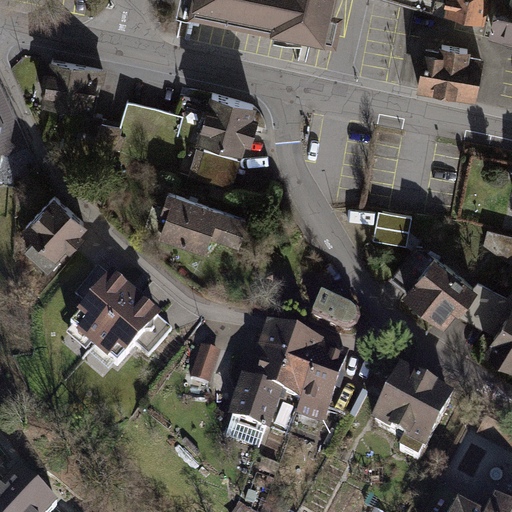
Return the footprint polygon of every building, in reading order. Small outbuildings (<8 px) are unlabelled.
[(335,0),(180,0),(179,9),(326,41),(335,0)] [(479,16),(482,0),(444,0),(443,8),(479,16)] [(511,0),(491,0),(484,32),(511,38),(511,0)] [(485,58),(424,45),(416,83),(477,96),(485,58)] [(109,78),(49,63),(40,102),(100,116),(109,78)] [(257,106),(204,94),(194,140),(247,152),(257,106)] [(118,129),(98,125),(94,145),(76,141),(73,156),(111,164),(118,129)] [(231,157),(205,151),(198,179),(224,186),(231,157)] [(248,222),(170,193),(153,239),(201,257),(206,243),(236,254),(248,222)] [(87,229),(55,198),(25,228),(59,259),(87,229)] [(409,218),(377,212),(371,240),(403,247),(409,218)] [(488,285),(430,245),(403,284),(444,313),(455,298),(472,310),(488,285)] [(130,291),(105,268),(81,295),(89,303),(70,324),(87,339),(130,291)] [(511,284),(510,283),(503,294),(488,285),(472,310),(493,324),(478,347),(511,369),(511,284)] [(358,308),(317,287),(310,309),(319,323),(342,331),(355,330),(359,319),(358,308)] [(153,312),(130,291),(87,339),(101,352),(122,329),(130,336),(153,312)] [(260,344),(251,368),(302,386),(311,361),(260,344)] [(220,354),(200,346),(188,378),(207,386),(220,354)] [(339,371),(311,361),(302,386),(293,412),(321,422),(339,371)] [(293,412),(302,386),(251,368),(233,421),(268,433),(277,407),(293,412)] [(455,408),(400,379),(371,434),(402,450),(398,458),(418,469),(423,461),(426,463),(455,408)] [(511,431),(488,419),(477,440),(511,457),(511,431)] [(259,467),(257,472),(276,479),(281,468),(264,462),(262,468),(259,467)] [(55,511),(26,483),(20,477),(0,497),(0,511),(55,511)] [(511,511),(511,510),(497,503),(485,497),(481,506),(455,492),(444,511),(511,511)] [(511,497),(502,492),(497,503),(511,510),(511,497)] [(249,493),(246,505),(255,508),(259,496),(249,493)]
